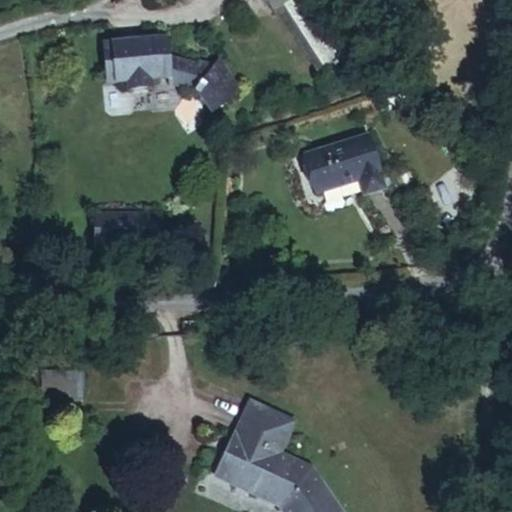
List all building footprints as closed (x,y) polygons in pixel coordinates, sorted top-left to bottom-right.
[(294,0),(332,53),(348,41),(317,0),(294,0)] [(238,94),(218,65),(217,68),(201,65),(201,66),(172,59),(169,38),(106,46),(112,86),(134,83),(135,95),(155,93),(153,80),(174,77),(175,86),(195,91),(194,91),(198,97),(200,96),(212,112),(238,94)] [(370,174),(393,166),(375,117),(311,139),(324,176),(366,163),(370,174)] [(84,259),(150,254),(147,225),(82,231),(84,259)] [(49,401),(90,400),(89,373),(48,373),(49,401)] [(278,511),(333,511),(305,464),(270,445),(284,415),(246,394),(205,468),(273,504),(278,511)]
